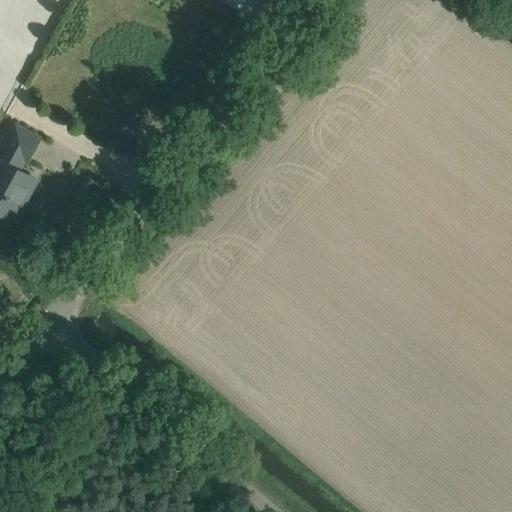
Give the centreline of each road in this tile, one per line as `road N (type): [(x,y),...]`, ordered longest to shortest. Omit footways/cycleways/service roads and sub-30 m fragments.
road 1 (tertiary): [(49,300),(317,0)]
road 2 (unclassified): [(299,511),(49,300)]
